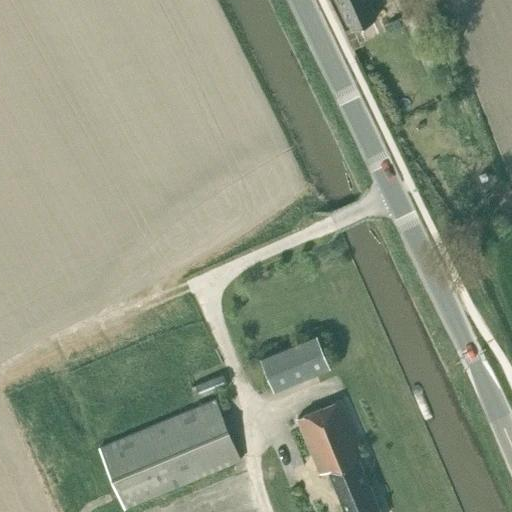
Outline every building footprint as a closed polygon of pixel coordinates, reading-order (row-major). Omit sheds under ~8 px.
[(340,0),(352,27),(376,16),(369,0),(340,0)] [(274,387),(330,364),(318,333),(261,356),(274,387)] [(197,396),(227,384),(223,372),(192,385),(197,396)] [(216,397),(100,444),(125,505),(240,458),(216,397)] [(381,511),(370,484),(358,456),(363,454),(360,446),(340,399),(296,417),(319,472),(329,468),(346,511),(381,511)]
